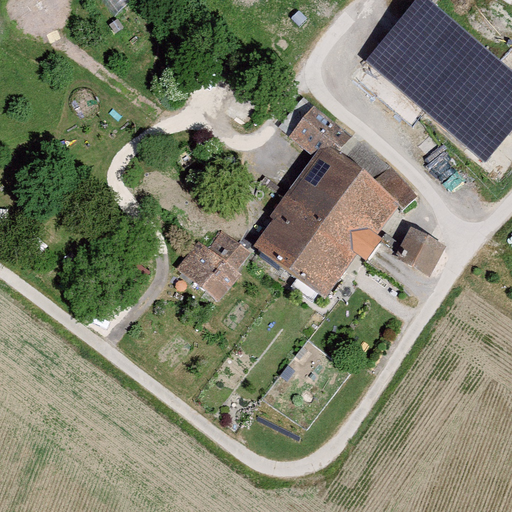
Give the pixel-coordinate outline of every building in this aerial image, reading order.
[(511,114),(511,83),(419,5),(371,62),(479,154),(511,114)] [(254,250),(324,303),(358,259),(367,265),(384,244),(377,239),(401,207),(336,157),(351,138),(314,109),(290,140),(315,159),(269,219),(274,223),(254,250)] [(398,263),(430,280),(447,250),(411,230),(397,258),(399,259),(398,263)] [(207,249),(237,273),(251,255),(221,231),(207,249)] [(177,270),(219,304),(241,277),(237,273),(207,249),(199,243),(177,270)]
